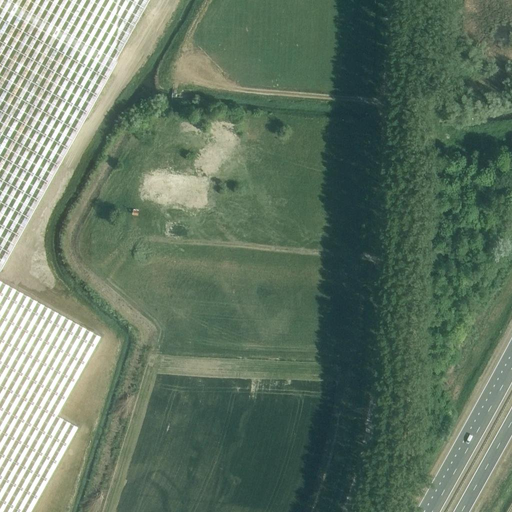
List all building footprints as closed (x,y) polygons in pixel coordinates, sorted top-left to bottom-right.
[(0,0),(0,273),(152,0),(0,0)] [(216,120),(215,144),(236,144),(237,121),(216,120)] [(212,169),(213,150),(207,149),(205,169),(212,169)] [(169,222),(169,235),(190,235),(190,222),(169,222)] [(0,511),(28,511),(76,426),(55,415),(99,336),(24,295),(13,288),(0,281),(0,511)]
